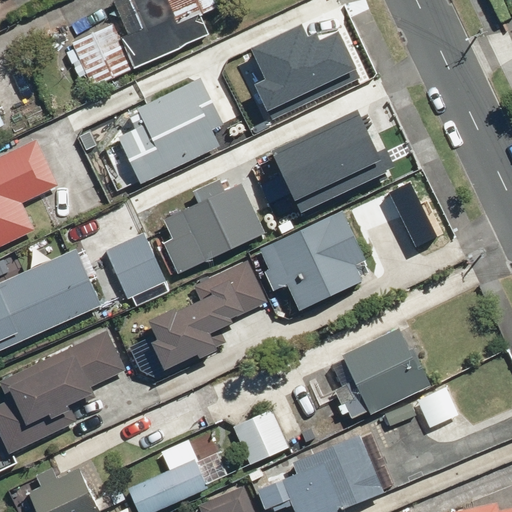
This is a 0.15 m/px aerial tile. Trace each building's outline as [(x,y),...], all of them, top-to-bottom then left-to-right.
[(87,75),(94,89),(210,36),(201,16),(222,7),(218,0),(111,0),(122,22),(73,44),(76,50),(67,54),(79,79),(87,75)] [(189,105),(213,152),(292,113),(284,97),(295,92),(290,81),(303,74),(285,38),(199,81),(207,96),(189,105)] [(0,248),(36,231),(23,204),(59,187),(36,140),(0,157),(0,248)] [(311,150),(234,186),(243,205),(232,210),(247,242),(335,202),(311,150)] [(343,212),(260,250),(269,270),(265,272),(274,293),(287,287),(300,313),(364,283),(356,267),(367,262),(343,212)] [(144,233),(106,251),(129,300),(167,283),(144,233)] [(76,250),(0,284),(0,343),(19,335),(22,342),(102,306),(76,250)] [(232,321),(268,304),(248,262),(194,287),(201,302),(178,313),(176,310),(149,323),(158,342),(151,345),(164,372),(198,356),(201,360),(223,350),(215,333),(234,324),(232,321)] [(400,329),(342,356),(371,417),(431,388),(413,350),(410,352),(400,329)] [(107,332),(0,383),(0,384),(8,402),(0,405),(0,436),(10,457),(78,424),(72,412),(97,400),(92,389),(127,373),(107,332)] [(272,410),(234,427),(251,466),(290,449),(272,410)] [(282,481),(294,511),(341,511),(384,494),(360,436),(293,464),(297,475),(282,481)] [(195,460),(128,490),(138,511),(158,511),(209,490),(195,460)] [(99,511),(78,470),(29,495),(36,511),(99,511)] [(254,511),(245,487),(199,506),(201,511),(254,511)]
